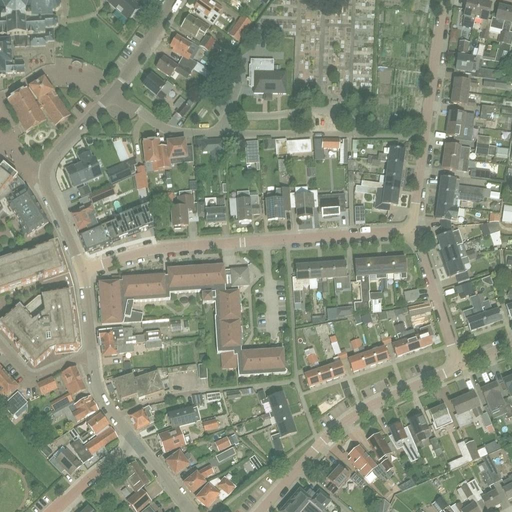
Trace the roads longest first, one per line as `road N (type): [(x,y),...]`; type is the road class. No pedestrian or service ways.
road 1 (residential): [(80,271),(161,249),(411,231)]
road 2 (residential): [(223,133),(355,131),(353,118),(339,113),(228,116)]
road 3 (residential): [(260,511),(346,422),(459,367)]
road 4 (residential): [(411,231),(443,0)]
road 5 (residential): [(80,271),(46,167),(111,94)]
road 6 (residential): [(459,367),(411,231)]
road 7 (residential): [(223,133),(165,129),(111,94)]
